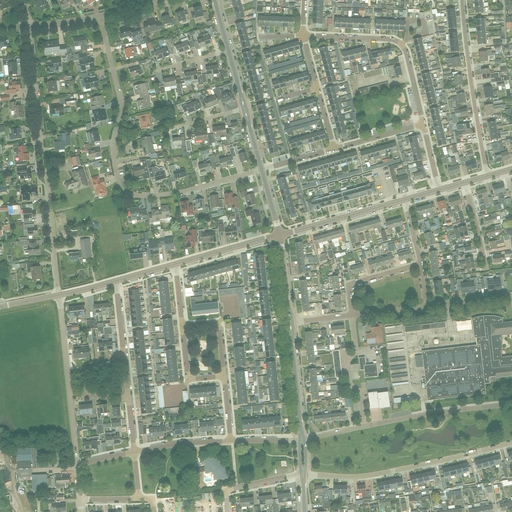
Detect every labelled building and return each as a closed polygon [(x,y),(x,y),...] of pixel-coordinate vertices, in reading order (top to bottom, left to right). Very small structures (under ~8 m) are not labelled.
[(0,0),(0,8),(1,11),(8,7),(5,0),(0,0)] [(46,2),(49,0),(40,0),(36,2),(38,6),(39,5),(42,11),(49,8),(46,2)] [(63,0),(60,2),(63,9),(74,3),(73,1),(75,0),(63,0)] [(240,0),(232,2),(234,8),(242,6),(240,0)] [(242,6),(234,8),(235,14),(243,12),(242,6)] [(193,9),(195,13),(191,14),(193,19),(196,18),(196,19),(201,17),(202,21),(208,19),(206,12),(203,13),(201,7),(193,9)] [(183,24),(190,22),(188,14),(184,15),(183,11),(176,13),(179,23),(182,22),(183,24)] [(243,12),(235,14),(237,20),(245,18),(243,12)] [(168,26),(176,24),(174,18),(169,20),(168,16),(162,18),(164,25),(167,24),(168,26)] [(154,20),(150,21),(150,22),(147,23),(144,24),(146,31),(144,32),(146,37),(151,35),(150,32),(161,29),(160,23),(155,24),(154,20)] [(246,29),(244,23),(236,25),(237,31),(246,29)] [(134,42),(143,40),(141,34),(140,28),(135,29),(130,30),(129,27),(125,28),(125,29),(120,30),(120,33),(119,34),(120,39),(129,36),(130,37),(132,36),(134,42)] [(209,38),(213,36),(210,28),(207,29),(209,35),(209,36),(203,38),(206,46),(212,44),(209,38)] [(249,28),(246,29),(237,31),(239,37),(247,35),(247,32),(250,31),(249,28)] [(247,35),(239,37),(241,43),(249,41),(247,35)] [(87,50),(86,45),(87,45),(85,37),(73,39),(75,47),(81,46),(82,51),(82,54),(88,53),(87,50)] [(206,46),(203,38),(197,41),(200,48),(206,46)] [(66,56),(68,55),(67,52),(66,46),(59,47),(59,41),(43,42),(45,55),(63,53),(64,56),(66,56)] [(249,41),(241,43),(242,49),(251,47),(249,41)] [(185,52),(191,49),(188,42),(182,44),(185,52)] [(298,42),(292,44),(294,51),(300,50),(298,42)] [(185,52),(182,44),(176,46),(179,54),(185,52)] [(318,49),(320,55),(328,53),(327,48),(331,46),(330,45),(326,46),(327,47),(318,49)] [(415,47),(416,53),(425,51),(424,47),(422,47),(422,45),(423,45),(415,47)] [(136,47),(134,47),(125,49),(127,58),(138,55),(136,47)] [(166,48),(161,50),(163,58),(169,55),(166,48)] [(387,64),(389,65),(399,63),(398,59),(389,62),(388,59),(389,59),(388,56),(391,55),(390,49),(384,51),(386,62),(387,64)] [(161,50),(154,52),(151,54),(152,57),(156,55),(157,60),(163,58),(161,50)] [(265,60),(271,58),(269,50),(263,52),(265,60)] [(495,53),(492,53),(491,50),(487,50),(488,52),(487,52),(486,51),(479,52),(480,58),(492,56),(495,56),(496,56),(495,53)] [(377,52),(379,58),(382,57),(382,60),(383,60),(383,62),(386,62),(384,51),(377,52)] [(416,53),(418,59),(425,57),(426,57),(425,53),(424,53),(423,51),(425,51),(416,53)] [(242,54),(244,60),(252,58),(250,52),(242,54)] [(379,58),(377,52),(371,54),(372,57),(369,58),(372,71),(375,70),(374,65),(377,64),(375,58),(379,58)] [(72,55),(68,56),(70,62),(80,60),(82,70),(94,67),(92,58),(86,60),(85,53),(79,55),(79,54),(72,55)] [(328,53),(320,55),(322,61),(330,59),(328,53)] [(447,62),(448,64),(461,63),(460,60),(459,60),(459,57),(455,58),(455,55),(446,56),(446,59),(451,59),(452,61),(447,62)] [(244,60),(245,66),(253,64),(252,58),(244,60)] [(8,65),(9,75),(17,74),(17,68),(16,62),(11,63),(11,59),(3,60),(3,66),(8,65)] [(53,71),(58,71),(58,67),(61,66),(61,60),(51,61),(52,64),(46,65),(47,72),(48,72),(49,73),(53,73),(53,71)] [(139,66),(129,69),(131,77),(144,74),(141,64),(148,63),(147,60),(138,62),(139,66)] [(427,63),(419,65),(421,71),(428,69),(429,69),(428,66),(430,66),(430,63),(427,63)] [(245,66),(247,72),(255,70),(253,64),(245,66)] [(396,77),(402,76),(400,67),(395,68),(395,65),(387,67),(389,74),(395,73),(396,77)] [(212,67),(213,75),(218,74),(220,82),(225,81),(223,72),(219,72),(218,66),(212,67)] [(202,75),(203,83),(208,82),(207,76),(213,75),(212,67),(205,68),(206,74),(202,75)] [(303,82),(309,81),(307,73),(303,74),(301,68),(299,69),(301,75),(303,82)] [(247,72),(249,78),(257,76),(255,70),(247,72)] [(190,73),(192,81),(198,80),(199,89),(204,89),(203,83),(202,75),(197,76),(196,72),(190,73)] [(452,73),(453,77),(454,77),(454,79),(449,80),(449,83),(462,81),(462,75),(459,76),(458,72),(452,73)] [(91,91),(90,88),(98,86),(96,77),(90,79),(90,77),(88,77),(87,73),(81,74),(83,79),(84,79),(86,87),(84,88),(83,89),(84,91),(85,92),(91,91)] [(192,81),(190,73),(184,74),(185,80),(180,81),(181,83),(182,88),(187,87),(186,85),(192,84),(192,81)] [(423,81),(431,79),(431,75),(429,76),(429,73),(421,75),(423,81)] [(291,86),(289,78),(287,79),(286,75),(282,76),(283,80),(286,87),(291,86)] [(249,78),(250,84),(258,82),(261,81),(260,78),(258,79),(257,76),(249,78)] [(335,76),(327,78),(328,84),(336,82),(335,76)] [(283,80),(280,80),(279,77),(277,78),(277,81),(278,81),(280,89),(286,87),(283,80)] [(169,79),(170,87),(176,86),(178,96),(183,95),(182,88),(181,83),(176,84),(175,78),(169,79)] [(170,87),(169,79),(163,80),(164,86),(160,87),(161,94),(162,94),(162,96),(165,95),(164,94),(165,93),(164,88),(170,87)] [(423,81),(424,88),(433,85),(432,82),(431,82),(430,80),(431,79),(423,81)] [(20,89),(19,82),(13,83),(13,80),(9,80),(9,83),(9,87),(6,87),(7,94),(14,93),(14,90),(16,90),(20,89)] [(49,92),(57,91),(56,81),(48,82),(49,92)] [(278,81),(277,81),(272,83),(274,90),(280,89),(278,81)] [(497,91),(499,91),(498,87),(499,86),(499,85),(507,84),(506,83),(508,82),(508,81),(496,82),(497,87),(494,87),(494,89),(492,89),(491,87),(484,88),(485,93),(497,91)] [(260,87),(261,87),(262,87),(262,84),(259,85),(258,82),(250,84),(252,90),(260,88),(260,87)] [(140,97),(149,95),(148,92),(147,92),(145,84),(134,87),(136,95),(139,94),(140,97)] [(424,88),(426,94),(434,92),(434,91),(434,88),(437,87),(436,84),(433,85),(424,88)] [(215,88),(216,89),(219,97),(220,100),(221,100),(220,98),(222,97),(225,103),(226,103),(226,104),(228,103),(228,102),(231,101),(230,99),(233,98),(231,92),(227,93),(227,92),(224,93),(223,90),(220,91),(218,87),(215,88)] [(325,89),(327,95),(335,93),(337,92),(336,90),(334,90),(333,87),(325,89)] [(252,90),(254,96),(262,94),(264,93),(264,90),(261,91),(260,88),(252,90)] [(358,90),(352,92),(354,98),(365,95),(368,94),(366,88),(363,89),(358,90)] [(215,96),(210,99),(213,106),(219,104),(218,101),(220,100),(219,97),(216,89),(213,90),(215,96)] [(426,94),(428,100),(436,98),(435,94),(437,94),(436,91),(434,91),(434,92),(426,94)] [(197,101),(191,104),(195,111),(201,109),(198,103),(201,102),(198,96),(197,94),(194,95),(197,101)] [(201,102),(202,104),(203,107),(206,106),(207,109),(213,106),(210,99),(204,101),(202,94),(198,96),(201,102)] [(262,94),(254,96),(255,102),(263,100),(262,94)] [(149,95),(140,97),(141,101),(137,102),(139,110),(150,107),(148,99),(150,99),(149,95)] [(67,105),(67,104),(68,105),(76,104),(77,103),(76,99),(74,99),(74,96),(65,97),(65,100),(65,105),(67,105)] [(92,110),(101,108),(100,105),(104,104),(102,96),(90,99),(92,107),(91,107),(92,110)] [(436,98),(428,100),(429,106),(436,104),(437,104),(436,100),(435,100),(435,98),(436,98)] [(465,98),(448,101),(450,110),(453,109),(452,103),(453,102),(453,103),(458,102),(458,105),(466,104),(465,98)] [(308,101),(310,109),(316,107),(314,99),(308,101)] [(189,114),(195,111),(191,104),(190,101),(185,104),(185,103),(177,106),(178,109),(181,108),(184,113),(188,112),(189,114)] [(22,106),(17,106),(16,103),(10,103),(10,109),(14,109),(15,118),(23,117),(22,106)] [(52,114),(60,114),(60,116),(64,115),(64,112),(67,112),(67,108),(63,109),(63,104),(51,106),(52,114)] [(256,106),(258,112),(266,110),(265,104),(256,106)] [(430,110),(431,116),(439,114),(440,114),(439,110),(440,110),(439,107),(437,108),(430,110)] [(101,108),(92,110),(93,114),(94,114),(96,122),(107,119),(105,111),(102,112),(101,108)] [(287,115),(285,108),(279,109),(281,117),(287,115)] [(493,112),(498,111),(498,112),(501,111),(504,111),(504,108),(485,111),(486,116),(494,115),(493,112)] [(258,112),(260,118),(268,116),(266,110),(258,112)] [(141,129),(151,126),(148,114),(138,116),(141,129)] [(260,118),(262,124),(270,122),(268,116),(260,118)] [(262,124),(263,130),(271,128),(273,128),(272,125),(271,126),(270,122),(262,124)] [(230,142),(234,142),(233,136),(235,136),(234,134),(240,134),(239,131),(238,131),(237,123),(231,124),(232,130),(229,131),(229,135),(230,142)] [(455,127),(454,124),(452,124),(453,127),(454,132),(470,129),(469,124),(461,125),(461,126),(457,126),(455,127)] [(226,135),(226,134),(225,126),(219,127),(220,138),(226,137),(227,144),(231,143),(230,142),(229,135),(226,135)] [(212,128),(213,135),(211,135),(211,137),(212,143),(215,143),(214,138),(220,137),(220,138),(219,127),(212,128)] [(338,135),(340,135),(341,139),(347,137),(346,133),(345,128),(344,127),(336,129),(338,135)] [(25,138),(25,132),(21,132),(21,128),(11,129),(12,136),(10,136),(10,140),(22,139),(22,138),(25,138)] [(263,130),(265,136),(273,134),(275,134),(274,131),(272,132),(271,128),(263,130)] [(85,149),(92,147),(95,146),(94,143),(100,141),(97,130),(90,132),(92,139),(88,140),(89,143),(84,144),(85,149)] [(201,132),(202,140),(208,139),(209,146),(212,146),(211,143),(212,143),(211,137),(208,138),(207,131),(201,132)] [(310,131),(311,135),(314,142),(319,141),(317,133),(314,134),(313,131),(310,131)] [(350,133),(353,141),(359,139),(355,131),(350,133)] [(196,144),(202,143),(202,140),(201,132),(194,133),(195,135),(192,136),(192,140),(195,140),(196,144)] [(323,132),(320,133),(317,133),(319,141),(325,139),(323,132)] [(435,134),(437,141),(446,138),(445,135),(443,135),(443,133),(444,133),(444,132),(435,134)] [(274,137),(273,134),(265,136),(266,142),(274,140),(276,140),(275,137),(274,137)] [(185,147),(184,140),(183,135),(180,135),(180,138),(172,139),(173,145),(177,145),(178,148),(185,147)] [(64,146),(71,145),(70,136),(58,137),(59,143),(55,143),(56,150),(65,149),(64,146)] [(142,147),(152,145),(150,137),(140,139),(142,147)] [(446,138),(437,141),(438,147),(446,145),(452,143),(455,142),(454,137),(450,137),(451,141),(446,142),(446,141),(445,141),(444,139),(446,139),(446,138)] [(290,138),(288,139),(288,141),(290,149),(296,147),(294,140),(291,141),(290,138)] [(266,142),(268,148),(276,146),(274,140),(266,142)] [(389,145),(391,152),(397,151),(395,143),(389,145)] [(503,161),(510,159),(509,155),(508,155),(507,152),(504,153),(501,143),(498,144),(503,161)] [(503,161),(498,144),(491,145),(493,152),(496,151),(497,155),(493,156),(494,160),(496,160),(496,163),(503,161)] [(152,145),(142,147),(144,156),(154,153),(152,145)] [(22,161),(29,160),(29,154),(27,154),(26,146),(13,148),(14,153),(16,153),(16,155),(19,155),(19,161),(15,162),(15,165),(22,165),(22,161)] [(233,147),(234,148),(233,148),(235,155),(238,155),(240,163),(247,161),(245,153),(242,154),(241,149),(237,150),(236,146),(233,147)] [(276,146),(268,148),(270,155),(278,152),(276,146)] [(92,147),(85,149),(81,150),(82,153),(89,151),(91,159),(101,156),(99,149),(93,151),(92,147)] [(229,149),(231,157),(225,158),(227,166),(233,165),(231,158),(236,157),(235,155),(233,148),(234,148),(233,148),(229,149)] [(362,161),(362,160),(363,162),(365,161),(365,160),(368,159),(366,151),(360,153),(362,161)] [(472,151),(467,153),(467,152),(464,153),(465,156),(468,155),(468,156),(472,169),(477,168),(475,161),(472,151)] [(352,161),(353,166),(355,166),(355,163),(354,161),(358,160),(356,152),(350,154),(352,161)] [(227,166),(225,158),(219,160),(217,154),(213,156),(215,163),(219,162),(221,168),(227,166)] [(71,158),(72,161),(76,160),(77,166),(81,165),(78,156),(71,158)] [(208,157),(209,160),(207,160),(206,161),(203,162),(206,172),(212,171),(211,164),(215,163),(213,156),(208,157)] [(468,156),(466,156),(466,158),(464,159),(463,156),(459,158),(461,163),(464,162),(467,171),(472,169),(468,156)] [(458,165),(457,166),(455,158),(451,159),(452,162),(455,174),(460,173),(458,165)] [(132,168),(133,169),(135,178),(143,176),(143,177),(145,176),(149,176),(147,169),(146,165),(147,165),(146,161),(145,159),(139,160),(140,163),(142,163),(143,166),(141,166),(133,168),(132,168)] [(206,172),(203,162),(204,164),(198,166),(197,160),(192,161),(195,169),(198,168),(200,174),(206,172)] [(415,163),(416,164),(417,168),(416,168),(417,170),(410,172),(413,181),(420,179),(421,180),(426,178),(422,162),(415,163)] [(161,168),(158,168),(155,167),(151,168),(150,164),(147,165),(151,179),(154,178),(155,181),(166,178),(163,169),(162,168),(161,168)] [(318,174),(318,173),(315,164),(309,165),(311,173),(312,175),(318,174)] [(174,165),(169,167),(171,177),(174,176),(175,179),(186,177),(184,169),(175,171),(174,165)] [(409,169),(409,168),(408,165),(403,167),(403,169),(397,171),(398,176),(399,176),(400,178),(396,179),(398,187),(409,184),(408,182),(411,181),(408,170),(409,169)] [(306,174),(303,167),(298,169),(300,176),(306,174)] [(21,179),(24,179),(25,181),(26,182),(28,181),(29,180),(29,178),(31,178),(31,170),(27,171),(26,168),(17,169),(18,175),(20,175),(21,179)] [(66,183),(68,188),(68,189),(77,187),(77,189),(88,186),(82,169),(72,172),(75,180),(66,183)] [(285,177),(286,177),(292,176),(291,172),(285,174),(285,173),(280,175),(281,178),(277,180),(279,186),(287,183),(285,177)] [(95,188),(96,188),(98,194),(100,194),(102,195),(105,195),(105,194),(105,192),(106,192),(104,186),(105,185),(103,179),(99,181),(98,176),(92,178),(95,188)] [(191,179),(194,184),(202,181),(199,176),(191,179)] [(279,186),(280,192),(288,189),(287,183),(279,186)] [(369,184),(368,184),(371,195),(377,193),(375,187),(374,183),(369,185),(369,184)] [(371,195),(368,184),(367,185),(368,186),(363,187),(366,196),(367,195),(367,196),(371,195)] [(506,194),(505,191),(503,184),(498,186),(503,202),(505,202),(504,200),(504,198),(503,195),(506,194)] [(495,194),(496,197),(498,196),(500,203),(503,202),(498,186),(492,187),(495,194)] [(38,194),(38,193),(37,188),(29,188),(21,188),(21,195),(23,195),(23,201),(30,200),(30,194),(38,194)] [(280,192),(282,198),(290,195),(288,189),(280,192)] [(242,198),(245,197),(248,206),(256,204),(253,194),(247,195),(246,191),(240,193),(242,198)] [(486,209),(481,191),(475,192),(478,199),(480,199),(482,205),(479,205),(481,212),(486,210),(486,209)] [(227,209),(232,208),(238,208),(236,197),(232,197),(232,193),(225,194),(226,205),(227,205),(227,209)] [(212,208),(220,207),(220,208),(224,208),(223,201),(219,202),(218,195),(214,196),(211,196),(210,196),(212,208)] [(282,198),(284,204),(292,201),(290,195),(282,198)] [(326,207),(332,205),(329,197),(324,198),(323,195),(323,196),(326,207)] [(326,207),(323,196),(318,197),(319,200),(318,200),(321,208),(326,207)] [(457,210),(454,198),(448,200),(450,207),(453,206),(455,211),(457,210)] [(197,209),(204,208),(205,214),(208,213),(207,206),(204,207),(203,199),(195,200),(197,209)] [(310,212),(316,210),(313,200),(312,200),(312,201),(307,202),(308,206),(310,212)] [(316,211),(320,210),(319,209),(321,208),(318,200),(314,201),(313,200),(316,210),(316,211)] [(188,201),(180,202),(182,213),(187,212),(187,215),(193,215),(192,206),(189,206),(188,201)] [(284,204),(285,210),(293,207),(292,201),(284,204)] [(443,210),(446,209),(444,201),(438,203),(440,211),(441,214),(444,213),(443,210)] [(431,217),(435,216),(433,211),(434,211),(432,204),(424,206),(426,213),(430,212),(431,217)] [(171,218),(169,218),(169,213),(170,213),(171,212),(170,209),(168,209),(168,205),(161,206),(161,210),(158,211),(160,219),(166,218),(167,222),(172,221),(171,218)] [(426,213),(424,206),(417,209),(419,215),(421,220),(424,219),(423,214),(426,213)] [(129,221),(131,221),(139,219),(140,220),(147,219),(146,210),(139,211),(138,207),(129,209),(131,216),(128,217),(129,221)] [(293,207),(285,210),(287,216),(289,215),(290,219),(298,217),(297,213),(295,213),(293,207)] [(31,209),(23,210),(24,214),(22,214),(23,222),(30,222),(30,218),(36,218),(36,212),(32,212),(31,209)] [(160,219),(158,211),(158,209),(151,210),(152,214),(149,214),(150,223),(160,221),(160,219)] [(245,211),(247,217),(251,216),(253,225),(261,223),(259,217),(260,217),(259,212),(253,214),(252,210),(245,211)] [(492,221),(497,220),(496,217),(496,216),(495,213),(490,214),(491,217),(484,219),(486,225),(492,223),(492,221)] [(393,221),(395,227),(399,226),(400,231),(404,230),(402,225),(403,225),(401,218),(393,221)] [(240,227),(239,219),(236,219),(236,222),(233,223),(233,227),(230,227),(231,237),(237,237),(236,228),(240,227)] [(379,219),(371,222),(373,228),(377,227),(379,232),(382,231),(380,225),(381,225),(379,219)] [(395,227),(393,221),(386,223),(388,229),(385,230),(386,235),(389,234),(393,233),(392,228),(395,227)] [(366,230),(373,228),(371,222),(364,224),(366,230)] [(358,232),(366,230),(364,224),(356,226),(358,232)] [(32,239),(32,235),(38,235),(37,227),(29,228),(29,225),(24,225),(24,231),(28,231),(28,236),(29,236),(29,239),(32,239)] [(495,226),(495,229),(494,229),(487,231),(489,237),(495,235),(495,233),(500,232),(502,231),(501,228),(500,225),(495,226)] [(354,233),(358,232),(356,226),(349,228),(351,235),(349,236),(352,244),(357,242),(354,233)] [(70,238),(77,237),(77,229),(69,230),(70,238)] [(212,233),(208,234),(209,243),(216,242),(216,239),(219,239),(218,229),(212,230),(212,233)] [(186,237),(187,248),(194,247),(194,243),(197,242),(195,230),(189,231),(190,236),(186,237)] [(209,243),(208,234),(204,234),(203,230),(198,231),(198,237),(202,236),(203,244),(209,243)] [(337,238),(338,238),(341,237),(343,242),(346,241),(345,236),(343,230),(336,232),(337,238)] [(384,230),(382,231),(379,232),(379,234),(381,233),(382,239),(383,242),(387,241),(384,230)] [(161,245),(165,245),(166,251),(174,250),(172,238),(164,239),(163,231),(159,231),(160,240),(161,245)] [(455,234),(456,239),(450,240),(451,245),(455,244),(455,242),(457,242),(456,239),(468,236),(467,231),(455,234)] [(339,241),(338,238),(337,238),(336,232),(328,234),(330,240),(331,240),(332,243),(333,242),(339,241)] [(434,238),(433,234),(431,234),(431,232),(424,234),(426,240),(434,238)] [(330,240),(328,234),(321,236),(323,242),(330,240)] [(505,243),(504,241),(509,240),(510,251),(511,250),(511,234),(509,235),(503,236),(500,237),(500,240),(495,241),(490,242),(491,250),(497,249),(496,245),(505,243)] [(446,242),(445,242),(439,244),(440,247),(449,245),(447,235),(445,236),(446,242)] [(323,242),(321,236),(313,238),(315,244),(317,249),(320,248),(318,243),(323,242)] [(402,248),(405,248),(409,247),(408,243),(407,240),(410,239),(410,236),(400,239),(401,245),(402,248)] [(437,237),(434,238),(426,240),(428,246),(439,243),(437,237)] [(79,258),(91,257),(90,239),(80,240),(81,252),(75,252),(75,253),(70,254),(70,260),(79,260),(79,258)] [(160,240),(152,241),(152,240),(148,240),(150,255),(159,253),(158,248),(162,247),(161,245),(160,240)] [(25,254),(29,254),(36,253),(36,254),(40,254),(39,246),(36,247),(36,241),(29,242),(30,247),(28,247),(28,250),(25,250),(24,251),(24,254),(25,254)] [(147,252),(147,249),(146,242),(139,243),(140,249),(130,250),(131,259),(143,258),(142,252),(147,252)] [(296,243),(296,251),(303,250),(302,246),(307,245),(307,242),(302,243),(302,242),(296,243)] [(405,259),(412,257),(410,251),(408,251),(407,249),(403,250),(405,259)] [(405,259),(403,250),(399,252),(400,253),(397,254),(399,261),(405,259)] [(322,262),(327,260),(325,254),(318,256),(320,262),(322,261),(322,262)] [(370,258),(371,260),(368,261),(368,262),(370,269),(376,267),(374,261),(373,257),(370,258)] [(388,264),(386,257),(383,258),(383,257),(379,258),(382,266),(388,264)] [(232,270),(238,269),(236,260),(230,262),(232,270)] [(232,270),(230,262),(224,264),(226,272),(232,270)] [(32,280),(41,279),(40,271),(40,267),(35,267),(34,263),(27,264),(28,272),(31,272),(32,280)] [(358,272),(364,271),(362,264),(360,265),(359,263),(355,264),(358,272)] [(226,272),(224,264),(218,265),(220,274),(226,272)] [(358,272),(355,264),(352,265),(352,267),(350,268),(352,274),(358,272)] [(212,267),(214,275),(220,274),(218,265),(212,267)] [(305,265),(298,266),(299,274),(305,273),(310,272),(310,270),(310,269),(305,269),(305,265)] [(214,275),(212,267),(206,269),(208,277),(214,275)] [(208,277),(206,269),(200,270),(202,279),(208,277)] [(202,279),(200,270),(194,272),(196,281),(202,279)] [(196,281),(194,272),(188,274),(190,282),(196,281)] [(501,288),(500,282),(504,282),(503,275),(496,275),(496,280),(493,280),(494,289),(497,289),(497,290),(501,289),(501,288)] [(493,280),(489,281),(489,276),(483,277),(484,284),(487,284),(488,290),(488,291),(492,290),(492,289),(494,289),(493,280)] [(475,291),(474,285),(477,285),(476,278),(471,278),(471,283),(467,283),(468,292),(475,291)] [(168,281),(165,282),(163,282),(162,279),(156,280),(156,283),(159,282),(159,289),(169,288),(168,281)] [(467,283),(463,284),(462,279),(457,280),(457,287),(461,287),(462,293),(468,292),(467,283)] [(300,281),(300,288),(307,288),(306,284),(311,283),(311,280),(306,280),(300,281)] [(309,303),(302,304),(303,312),(309,311),(314,310),(314,307),(309,307),(309,303)] [(101,305),(103,316),(104,327),(111,326),(110,320),(106,321),(106,313),(111,312),(111,308),(109,308),(108,304),(101,305)] [(103,316),(101,305),(94,306),(95,314),(99,313),(99,316),(103,316)] [(82,318),(85,318),(84,306),(76,307),(78,316),(81,316),(82,318)] [(78,316),(76,307),(69,307),(71,319),(74,319),(74,317),(78,316)] [(511,321),(503,323),(502,318),(503,319),(503,318),(497,317),(491,316),(485,316),(479,317),(473,318),(476,345),(422,351),(425,378),(422,378),(422,382),(425,382),(427,401),(485,394),(484,384),(490,383),(489,377),(496,376),(496,378),(511,375),(511,321)] [(142,319),(132,320),(132,327),(143,326),(142,321),(146,321),(146,320),(146,319),(142,319)] [(364,342),(364,345),(367,344),(381,342),(382,340),(381,327),(381,324),(379,324),(379,327),(371,328),(372,332),(370,334),(366,334),(367,342),(364,342)] [(306,340),(312,340),(312,335),(320,335),(320,331),(312,332),(305,333),(306,340)] [(106,351),(113,350),(112,342),(108,342),(108,341),(105,342),(105,339),(104,339),(106,351)] [(316,347),(322,346),(322,344),(316,345),(316,342),(313,343),(312,340),(306,340),(307,348),(313,347),(313,346),(316,346),(316,347)] [(88,345),(81,346),(82,358),(90,357),(89,348),(88,345)] [(74,349),(75,356),(73,356),(74,358),(75,358),(75,359),(82,358),(81,346),(74,347),(74,349)] [(314,355),(308,355),(309,363),(315,362),(320,362),(320,358),(315,359),(314,355)] [(365,378),(378,377),(376,364),(366,365),(365,357),(359,358),(360,370),(364,370),(365,378)] [(147,366),(137,367),(137,374),(148,373),(148,374),(152,373),(152,371),(148,372),(147,368),(151,367),(151,366),(151,365),(147,366)] [(310,377),(316,376),(316,372),(321,371),(321,368),(316,369),(316,368),(309,369),(310,377)] [(318,391),(312,392),(312,400),(319,399),(324,398),(324,395),(319,396),(318,391)] [(370,409),(381,408),(383,408),(390,407),(388,392),(378,393),(377,393),(377,392),(368,393),(368,395),(369,407),(370,409)] [(90,414),(93,413),(92,404),(79,406),(80,414),(83,414),(83,416),(90,415),(90,414)] [(100,411),(97,412),(98,419),(101,419),(101,416),(104,416),(104,413),(108,413),(107,405),(99,405),(100,411)] [(151,406),(141,407),(142,415),(152,413),(152,409),(156,408),(155,407),(155,406),(151,406)] [(111,421),(111,424),(121,423),(121,420),(120,420),(120,416),(121,416),(120,407),(113,408),(114,417),(117,416),(118,420),(111,421)] [(338,420),(346,419),(345,413),(344,407),(341,408),(341,413),(337,414),(338,420)] [(323,422),(322,416),(318,416),(317,411),(314,412),(314,417),(315,423),(323,422)] [(208,431),(207,421),(203,422),(203,423),(200,424),(201,432),(208,431)] [(155,423),(157,437),(164,436),(163,432),(169,431),(168,424),(168,423),(165,424),(165,427),(160,428),(160,426),(159,426),(159,424),(158,422),(155,423)] [(183,434),(181,424),(178,425),(178,426),(174,426),(175,435),(183,434)] [(116,436),(116,432),(112,432),(113,435),(114,444),(121,443),(120,442),(121,442),(122,442),(122,441),(122,440),(122,439),(121,439),(120,439),(120,436),(116,436)] [(113,435),(112,435),(112,433),(105,433),(106,442),(105,443),(106,445),(107,446),(109,446),(111,444),(114,444),(113,435)] [(86,438),(87,442),(83,442),(84,446),(83,447),(83,451),(88,451),(88,450),(91,449),(90,438),(86,438)] [(31,460),(31,457),(32,457),(33,469),(64,467),(63,452),(59,452),(58,449),(50,449),(50,447),(48,447),(48,446),(42,446),(42,448),(31,448),(27,449),(12,449),(12,456),(29,455),(29,457),(17,457),(17,461),(18,477),(18,481),(24,481),(29,480),(29,477),(32,477),(31,460)] [(263,465),(259,452),(253,454),(257,467),(263,465)] [(495,465),(499,464),(499,466),(502,465),(501,463),(499,455),(493,457),(495,465)] [(487,459),(489,467),(492,466),(493,469),(496,468),(495,465),(493,457),(487,459)] [(220,479),(228,478),(227,470),(224,470),(224,465),(219,465),(218,460),(213,461),(212,458),(204,459),(205,468),(208,467),(208,472),(213,472),(214,477),(219,476),(220,479)] [(481,460),(483,469),(487,468),(487,469),(489,468),(489,467),(487,459),(481,460)] [(483,469),(481,460),(475,462),(476,469),(477,469),(477,470),(481,469),(481,468),(483,467),(483,469)] [(463,474),(466,473),(467,474),(469,473),(469,471),(467,464),(461,465),(463,474)] [(463,474),(461,465),(455,467),(457,475),(460,474),(460,473),(462,472),(462,474),(463,474)] [(457,475),(455,467),(448,468),(451,477),(454,476),(454,474),(456,474),(456,475),(457,475)] [(448,477),(448,478),(451,478),(450,477),(451,477),(448,468),(442,470),(444,477),(444,478),(448,477)] [(4,470),(8,490),(12,489),(9,476),(10,476),(8,469),(4,470)] [(439,477),(436,478),(435,475),(435,472),(434,471),(428,473),(430,481),(434,480),(434,481),(440,480),(439,477)] [(430,481),(428,473),(422,474),(424,483),(428,482),(427,480),(429,480),(430,481)] [(61,475),(61,474),(55,475),(56,488),(66,488),(66,485),(71,485),(70,474),(61,475)] [(418,484),(421,483),(421,485),(423,485),(423,484),(424,484),(424,483),(422,474),(416,476),(418,484)] [(412,485),(415,484),(416,486),(418,485),(418,484),(416,476),(409,477),(410,481),(407,482),(409,489),(410,492),(413,492),(412,485)] [(395,490),(397,490),(398,490),(396,480),(389,481),(391,489),(395,489),(395,490)] [(385,491),(383,482),(377,484),(378,491),(379,491),(379,492),(383,491),(383,492),(385,491)] [(330,507),(329,500),(328,490),(328,487),(322,488),(322,486),(314,487),(315,490),(315,493),(319,492),(319,496),(322,496),(323,507),(330,507)] [(372,502),(372,501),(371,495),(371,491),(369,491),(366,492),(365,486),(357,486),(358,493),(362,493),(363,501),(363,502),(372,502)] [(488,494),(492,493),(491,486),(486,487),(484,489),(485,494),(488,493),(488,494)] [(57,500),(64,499),(64,495),(56,495),(48,496),(48,500),(46,500),(44,501),(42,501),(41,503),(44,504),(46,504),(46,503),(48,503),(54,503),(54,500),(57,500)] [(275,511),(275,504),(272,505),(271,495),(265,496),(266,507),(273,506),(273,511),(275,511)] [(200,503),(200,511),(213,511),(214,511),(210,511),(210,507),(203,508),(203,503),(200,503)]
